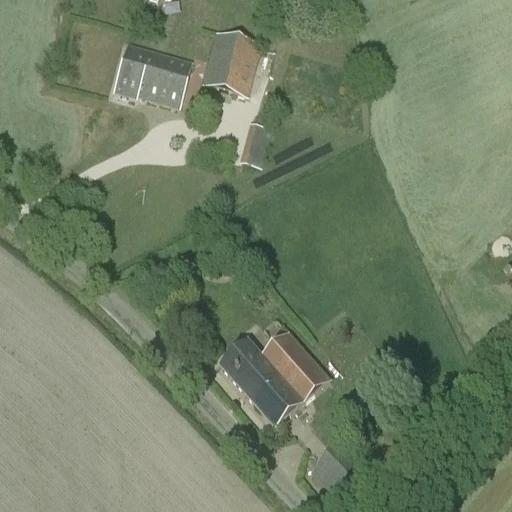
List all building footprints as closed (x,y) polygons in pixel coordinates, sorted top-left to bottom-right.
[(216,39),(202,89),(248,101),(261,51),(216,39)] [(136,105),(137,101),(179,113),(191,70),(126,52),(113,99),(136,105)] [(250,130),(239,169),(261,174),(271,136),(250,130)] [(262,362),(249,346),(221,371),(275,433),(329,386),(288,339),(262,362)] [(368,391),(340,418),(356,435),(385,408),(397,396),(380,379),(368,391)] [(352,456),(354,454),(345,444),(311,477),(344,511),(346,511),(377,483),(352,456)] [(372,491),(389,508),(409,489),(391,471),(372,491)]
